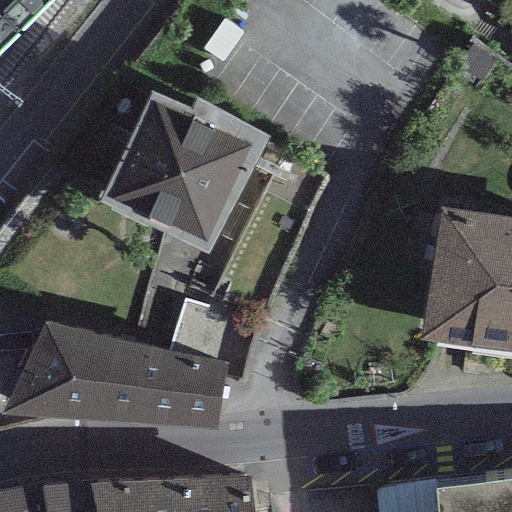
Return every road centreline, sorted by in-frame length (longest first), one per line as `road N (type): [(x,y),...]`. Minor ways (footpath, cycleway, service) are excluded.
road 1 (tertiary): [(0,452),(511,411)]
road 2 (residential): [(141,0),(0,178)]
